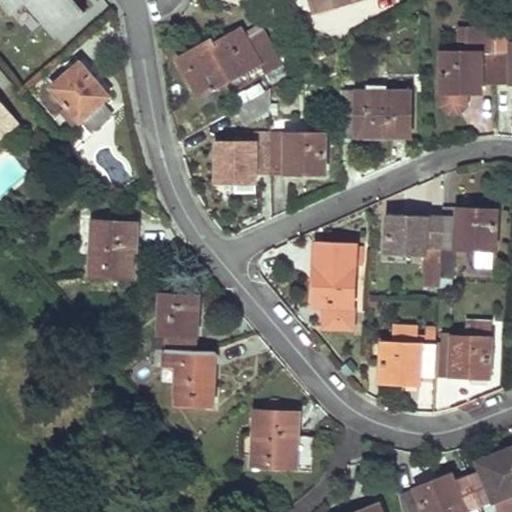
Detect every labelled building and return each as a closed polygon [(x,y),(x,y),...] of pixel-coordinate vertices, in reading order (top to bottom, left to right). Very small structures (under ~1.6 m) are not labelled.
[(73,0),(1,0),(12,13),(27,0),(55,35),(76,18),(84,12),(73,0)] [(310,0),(314,12),(343,4),(355,0),(310,0)] [(497,23),(496,80),(511,80),(511,82),(511,43),(511,10),(497,10),(497,23)] [(63,45),(84,28),(76,18),(55,35),(63,45)] [(481,80),(496,80),(497,23),(468,23),(460,31),(460,49),(441,49),(441,102),(448,109),(458,109),(465,102),(466,92),(466,80),(481,80)] [(282,64),(272,45),(262,27),(247,36),(242,27),(214,42),(212,38),(178,57),(200,96),(248,69),(250,74),(263,67),(266,72),(282,64)] [(91,128),(110,113),(101,101),(107,96),(80,63),(52,85),(67,104),(79,119),(82,117),(91,128)] [(270,78),(286,70),(282,64),(266,72),(270,78)] [(481,92),(481,80),(466,80),(466,92),(481,92)] [(270,89),(253,98),(237,107),(246,123),(270,111),(270,89)] [(410,132),(409,116),(409,99),(378,99),(377,89),(339,90),(340,133),(410,132)] [(377,89),(378,99),(409,99),(409,89),(377,89)] [(0,133),(15,121),(0,103),(0,133)] [(61,110),(72,124),(79,119),(67,104),(61,110)] [(218,144),(218,183),(242,183),(242,173),(257,173),(271,173),(270,134),(255,134),(255,144),(218,144)] [(326,134),(270,134),(271,173),(286,173),(286,175),(326,175),(326,134)] [(242,183),(257,183),(257,173),(242,173),(242,183)] [(457,218),(457,208),(443,206),(443,217),(457,218)] [(457,218),(443,217),(440,274),(454,276),(455,248),(478,249),(476,267),(491,268),(493,250),(495,250),(496,250),(499,209),(457,208),(457,218)] [(440,274),(443,217),(387,214),(386,253),(429,255),(428,277),(439,277),(440,274)] [(98,222),(97,238),(97,254),(92,254),(91,274),(133,276),(136,224),(98,222)] [(355,265),(358,265),(362,266),(363,248),(357,248),(357,245),(317,243),(313,306),(326,307),(331,307),(330,329),(351,330),(353,308),(355,265)] [(439,277),(428,277),(427,297),(438,298),(439,277)] [(174,295),(161,294),(161,306),(174,307),(174,295)] [(166,334),(165,349),(195,349),(198,296),(174,295),(174,307),(161,306),(159,334),(166,334)] [(440,345),(437,345),(435,376),(488,379),(490,340),(452,337),(452,333),(447,333),(441,333),(440,345)] [(435,376),(437,345),(382,341),(380,382),(405,383),(406,374),(419,375),(435,376)] [(195,349),(165,349),(165,351),(164,365),(176,365),(175,393),(189,394),(189,405),(211,406),(213,352),(195,351),(195,349)] [(156,351),(155,364),(164,365),(165,351),(156,351)] [(405,383),(419,384),(419,375),(406,374),(405,383)] [(175,393),(174,404),(189,405),(189,394),(175,393)] [(260,444),(253,443),(253,466),(312,468),(313,438),(297,438),(298,413),(261,412),(260,444)] [(511,449),(479,463),(483,472),(455,484),(451,475),(417,489),(426,511),(460,511),(465,510),(465,511),(501,511),(496,499),(511,492),(511,449)]
